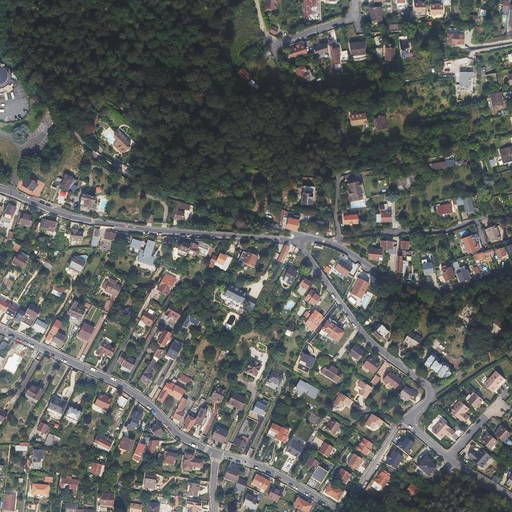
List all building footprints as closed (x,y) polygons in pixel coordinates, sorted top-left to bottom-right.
[(266,0),(264,7),(273,11),(276,6),(279,3),(276,0),(266,0)] [(413,2),(413,13),(424,13),(424,2),(413,2)] [(438,6),(438,4),(429,5),(429,15),(442,15),(442,6),(438,6)] [(369,8),(369,20),(380,20),(379,7),(369,8)] [(465,29),(447,27),(446,32),(463,34),(462,44),(462,47),(463,47),(465,29)] [(462,44),(463,34),(446,32),(445,43),(462,44)] [(399,39),(399,36),(397,36),(401,58),(404,58),(404,52),(408,52),(406,35),(404,35),(404,38),(399,39)] [(311,47),(314,55),(327,50),(323,42),(311,47)] [(364,42),(349,44),(351,56),(365,54),(364,42)] [(290,52),(288,53),(290,60),(306,54),(302,45),(298,46),(294,48),(290,49),(291,50),(291,51),(290,52)] [(330,49),(333,60),(339,59),(337,51),(338,51),(337,47),(335,48),(330,49)] [(384,60),(393,60),(393,48),(384,48),(384,60)] [(165,60),(172,67),(178,61),(170,51),(166,55),(168,57),(165,60)] [(0,91),(2,92),(5,91),(7,89),(9,88),(11,86),(12,84),(13,81),(13,79),(12,76),(12,74),(11,72),(9,70),(6,68),(0,64),(0,91)] [(295,68),(297,73),(306,69),(304,64),(295,68)] [(372,79),(373,87),(384,85),(383,78),(390,78),(388,67),(376,69),(377,78),(372,79)] [(241,69),(238,73),(246,81),(250,76),(241,69)] [(306,69),(297,73),(301,83),(310,79),(306,69)] [(471,83),(470,77),(473,77),(473,73),(460,73),(460,85),(469,85),(469,83),(471,83)] [(490,84),(497,83),(495,73),(489,75),(490,84)] [(494,106),(504,104),(502,92),(492,94),(494,106)] [(386,127),(383,112),(378,113),(378,116),(373,117),(376,129),(386,127)] [(349,118),(351,126),(363,122),(364,125),(367,124),(364,114),(361,115),(360,115),(349,118)] [(121,138),(114,145),(122,154),(130,147),(121,138)] [(511,147),(500,150),(503,159),(507,162),(511,160),(511,147)] [(146,170),(145,174),(153,177),(154,173),(153,173),(154,169),(149,167),(148,171),(146,170)] [(62,185),(69,189),(75,178),(67,173),(66,175),(67,176),(62,185)] [(29,177),(24,185),(34,191),(39,184),(29,177)] [(394,179),(395,186),(406,184),(405,178),(394,179)] [(349,191),(351,196),(352,195),(353,201),(364,199),(362,193),(361,193),(360,189),(361,186),(360,182),(358,181),(348,184),(349,191)] [(304,186),(303,203),(312,204),(313,199),(315,199),(316,186),(304,186)] [(96,198),(83,194),(80,203),(84,205),(83,206),(96,210),(97,205),(94,204),(96,198)] [(464,199),(467,212),(468,211),(469,213),(473,212),(473,210),(474,210),(471,197),(464,199)] [(189,211),(190,212),(191,205),(182,203),(182,202),(177,201),(176,210),(185,212),(185,209),(189,210),(189,211)] [(439,206),(440,214),(453,212),(451,204),(439,206)] [(11,221),(14,215),(16,208),(9,205),(4,218),(11,221)] [(384,212),(384,205),(379,205),(380,213),(381,213),(381,215),(376,215),(377,222),(391,222),(390,211),(388,212),(384,212)] [(185,212),(176,210),(174,218),(184,220),(184,221),(187,222),(188,221),(190,212),(189,211),(189,210),(185,209),(185,212)] [(31,226),(32,221),(33,217),(22,215),(22,213),(19,213),(17,223),(31,226)] [(285,215),(284,221),(283,226),(297,230),(300,216),(295,214),(294,217),(285,215)] [(344,214),(344,223),(357,223),(357,215),(351,215),(351,214),(344,214)] [(39,226),(47,228),(49,228),(49,226),(54,228),(55,223),(53,222),(54,220),(48,218),(47,220),(42,218),(39,226)] [(0,219),(0,226),(11,229),(12,222),(7,221),(8,221),(0,219)] [(489,228),(493,242),(502,239),(498,226),(489,228)] [(90,245),(96,246),(99,229),(93,228),(90,245)] [(76,231),(76,230),(72,229),(72,231),(71,240),(78,241),(82,241),(83,241),(84,232),(78,231),(76,231)] [(108,239),(117,240),(118,234),(109,232),(108,239)] [(463,238),(469,253),(481,249),(479,244),(477,244),(474,234),(463,238)] [(210,249),(212,245),(200,239),(200,238),(194,238),(192,244),(190,251),(197,254),(200,245),(210,249)] [(135,239),(133,245),(142,248),(144,242),(135,239)] [(144,249),(142,254),(155,260),(157,257),(153,255),(157,241),(151,239),(147,250),(144,249)] [(382,240),(381,247),(384,248),(393,249),(394,241),(382,240)] [(190,251),(192,244),(184,241),(183,244),(182,246),(181,251),(189,254),(190,251)] [(384,248),(381,247),(371,246),(370,259),(380,260),(380,256),(383,256),(384,248)] [(250,249),(245,247),(237,262),(246,267),(248,263),(253,266),(258,256),(249,251),(250,249)] [(287,250),(283,248),(275,262),(279,264),(287,250)] [(486,250),(474,255),(476,260),(481,259),(491,256),(490,253),(494,252),(493,249),(487,251),(486,250)] [(506,249),(497,251),(498,254),(494,255),(496,261),(499,260),(499,258),(507,256),(506,249)] [(405,251),(399,250),(397,273),(405,273),(406,261),(402,261),(402,257),(405,257),(405,251)] [(424,252),(421,251),(424,270),(433,269),(432,263),(430,263),(429,259),(427,260),(426,255),(424,255),(424,252)] [(221,253),(220,256),(217,261),(223,264),(222,267),(228,270),(233,258),(228,256),(228,257),(225,256),(225,254),(221,253)] [(18,263),(21,265),(25,267),(29,260),(18,254),(13,263),(15,264),(17,265),(18,263)] [(217,261),(220,256),(215,254),(210,265),(211,265),(211,267),(214,268),(217,261)] [(81,272),(83,268),(86,263),(75,257),(70,266),(81,272)] [(336,267),(342,272),(343,270),(349,275),(354,268),(342,259),(336,267)] [(466,270),(461,271),(460,268),(458,261),(454,263),(460,281),(463,280),(470,278),(467,270),(467,269),(466,270)] [(50,271),(53,266),(46,262),(44,267),(50,271)] [(441,267),(445,280),(454,277),(450,264),(441,267)] [(282,280),(284,282),(285,279),(287,280),(286,283),(289,285),(296,273),(285,267),(280,277),(283,278),(282,280)] [(170,275),(170,276),(169,276),(168,276),(169,274),(165,272),(156,288),(166,293),(175,278),(170,275)] [(373,284),(376,277),(365,272),(362,279),(373,284)] [(293,292),(300,297),(310,283),(302,278),(293,292)] [(359,278),(351,293),(361,298),(369,283),(359,278)] [(122,288),(116,285),(110,281),(105,291),(117,297),(122,288)] [(228,284),(222,295),(226,297),(226,298),(227,299),(227,300),(228,300),(229,300),(230,300),(231,299),(235,302),(236,301),(240,303),(241,301),(244,295),(245,293),(228,284)] [(53,290),(59,292),(64,295),(66,290),(56,285),(53,290)] [(315,295),(315,296),(313,294),(314,293),(310,290),(309,290),(304,298),(308,301),(307,302),(312,306),(318,297),(315,295)] [(248,306),(251,308),(255,300),(244,295),(241,301),(243,302),(242,303),(248,306)] [(0,309),(6,312),(10,305),(0,299),(0,309)] [(10,305),(6,312),(10,315),(14,317),(19,309),(10,305)] [(26,314),(24,316),(26,317),(22,323),(27,325),(31,328),(41,310),(31,305),(26,314)] [(81,321),(82,319),(83,317),(81,316),(83,312),(72,306),(68,314),(81,321)] [(169,318),(170,317),(170,316),(176,319),(180,311),(169,306),(164,316),(169,318)] [(140,318),(146,320),(151,323),(156,314),(145,309),(140,318)] [(319,317),(320,315),(314,310),(304,323),(313,330),(321,319),(319,317)] [(20,323),(24,316),(26,314),(21,311),(15,321),(19,322),(20,323)] [(201,320),(188,314),(182,326),(187,328),(190,323),(198,327),(201,320)] [(35,329),(35,330),(35,331),(36,332),(40,334),(41,332),(43,334),(48,326),(37,320),(33,328),(35,329)] [(57,320),(52,329),(47,338),(51,340),(54,334),(56,335),(62,323),(57,320)] [(320,328),(327,334),(333,326),(335,322),(331,320),(329,323),(326,320),(322,325),(320,328)] [(375,330),(372,333),(379,340),(381,337),(384,341),(386,339),(385,338),(388,335),(387,333),(387,332),(384,329),(386,326),(380,321),(374,328),(375,330)] [(89,340),(92,335),(94,329),(85,324),(79,335),(89,340)] [(327,334),(320,328),(322,325),(321,324),(317,330),(326,336),(327,335),(327,334)] [(341,332),(333,326),(327,334),(327,335),(335,341),(341,332)] [(163,345),(166,339),(170,334),(164,330),(157,342),(163,345)] [(410,333),(404,342),(409,345),(410,343),(416,347),(418,343),(419,343),(422,340),(416,336),(415,337),(410,333)] [(183,344),(174,340),(166,355),(175,360),(183,344)] [(102,356),(103,354),(104,353),(111,357),(115,349),(102,342),(96,353),(102,356)] [(354,344),(348,353),(358,360),(363,352),(354,344)] [(131,371),(135,363),(139,356),(132,353),(130,356),(131,357),(131,358),(122,353),(118,361),(122,363),(121,365),(122,366),(131,371)] [(253,360),(258,363),(262,355),(257,353),(253,360)] [(316,359),(303,353),(296,367),(309,373),(316,359)] [(428,367),(429,366),(437,373),(436,373),(442,378),(449,368),(443,364),(443,365),(435,359),(435,358),(430,354),(422,363),(428,367)] [(374,363),(367,358),(362,365),(372,373),(379,364),(375,361),(374,363)] [(147,383),(149,380),(151,376),(148,374),(155,362),(151,360),(140,379),(147,383)] [(258,363),(253,360),(248,371),(257,376),(257,377),(260,379),(264,371),(261,370),(263,366),(258,363)] [(3,374),(5,375),(7,376),(13,364),(10,362),(3,374)] [(343,373),(336,369),(328,364),(323,373),(338,382),(343,373)] [(280,386),(282,382),(285,377),(271,370),(266,380),(280,386)] [(495,370),(483,383),(492,391),(495,388),(494,388),(503,378),(495,370)] [(381,380),(394,389),(400,381),(390,374),(389,375),(386,373),(381,380)] [(181,379),(185,381),(189,383),(191,380),(183,375),(181,379)] [(375,375),(370,383),(375,386),(380,379),(375,375)] [(170,395),(175,386),(178,382),(174,380),(170,386),(167,384),(163,390),(163,391),(159,398),(164,400),(168,393),(170,395)] [(295,389),(295,390),(296,390),(296,389),(299,391),(298,393),(302,396),(305,391),(308,394),(316,399),(320,391),(307,384),(301,381),(297,387),(296,387),(295,389)] [(372,389),(367,386),(362,382),(359,387),(363,390),(360,395),(366,399),(372,389)] [(404,385),(399,393),(407,399),(410,395),(412,396),(416,391),(411,387),(410,389),(404,385)] [(43,390),(40,388),(39,388),(37,386),(36,388),(31,386),(26,394),(38,400),(43,390)] [(185,391),(175,386),(170,395),(181,400),(185,391)] [(223,392),(220,390),(218,389),(214,397),(219,399),(218,400),(222,402),(227,393),(223,391),(223,392)] [(482,400),(474,393),(468,400),(477,408),(479,405),(478,405),(482,400)] [(247,400),(241,397),(235,394),(230,403),(242,409),(247,400)] [(335,404),(338,406),(341,408),(344,403),(349,406),(352,401),(342,394),(335,404)] [(107,411),(110,406),(112,401),(105,397),(100,395),(95,405),(107,411)] [(116,403),(119,405),(123,408),(128,400),(120,396),(116,403)] [(64,402),(59,400),(54,398),(48,409),(59,413),(64,402)] [(181,420),(183,416),(185,412),(182,411),(187,401),(183,399),(174,416),(181,420)] [(468,407),(460,400),(450,411),(463,422),(468,418),(463,413),(468,407)] [(266,406),(257,401),(252,411),(262,416),(266,406)] [(77,421),(79,417),(81,412),(75,410),(69,407),(65,416),(77,421)] [(204,427),(205,423),(207,419),(205,418),(208,411),(202,408),(195,422),(204,427)] [(129,425),(128,427),(127,428),(134,431),(136,427),(137,428),(143,415),(134,412),(132,417),(134,418),(130,425),(129,425)] [(194,417),(189,414),(185,422),(187,424),(187,423),(189,424),(191,419),(190,419),(191,417),(193,418),(194,417)] [(315,425),(316,422),(318,419),(312,415),(309,421),(315,425)] [(380,427),(381,424),(383,422),(373,415),(366,425),(372,429),(375,424),(380,427)] [(196,420),(193,418),(191,417),(190,419),(191,419),(189,424),(187,423),(187,424),(184,429),(188,432),(191,426),(192,426),(196,420)] [(326,429),(330,432),(335,435),(341,425),(333,419),(326,429)] [(456,432),(443,420),(433,431),(441,438),(446,433),(451,438),(456,432)] [(48,431),(47,431),(46,430),(48,426),(41,423),(37,430),(44,434),(45,432),(47,433),(48,431)] [(244,423),(240,432),(245,435),(246,435),(250,426),(244,423)] [(157,424),(155,425),(153,426),(154,427),(150,429),(153,433),(155,431),(158,436),(162,437),(164,432),(162,431),(157,424)] [(276,438),(279,433),(282,428),(273,424),(268,435),(276,439),(276,438)] [(288,427),(284,425),(282,428),(279,433),(283,435),(288,427)] [(496,431),(494,434),(502,441),(509,433),(501,426),(497,431),(496,431)] [(229,433),(224,430),(218,427),(213,438),(224,444),(229,433)] [(237,438),(242,441),(245,435),(240,432),(237,438)] [(283,435),(279,433),(276,438),(281,441),(285,443),(288,438),(283,435)] [(94,442),(101,445),(108,449),(112,442),(97,434),(94,442)] [(483,437),(480,441),(488,449),(496,441),(488,434),(484,438),(483,437)] [(60,438),(55,436),(50,447),(53,448),(56,443),(58,444),(60,438)] [(130,452),(133,446),(135,441),(125,436),(119,448),(130,452)] [(414,443),(406,436),(398,446),(406,453),(414,443)] [(150,438),(148,445),(147,452),(153,454),(156,444),(158,445),(159,440),(157,439),(150,438)] [(235,445),(244,450),(247,443),(242,441),(237,438),(234,444),(235,445)] [(355,448),(360,451),(366,455),(369,449),(372,444),(361,438),(355,448)] [(305,448),(299,444),(293,441),(287,451),(298,458),(305,448)] [(328,457),(331,452),(334,448),(325,443),(319,452),(328,457)] [(134,455),(138,456),(141,458),(145,447),(138,444),(134,455)] [(257,455),(259,456),(261,457),(266,447),(263,445),(257,455)] [(164,451),(161,462),(173,465),(175,458),(177,459),(178,453),(174,452),(173,453),(172,453),(172,451),(173,450),(167,448),(166,452),(164,451)] [(490,456),(482,449),(477,455),(471,450),(466,455),(480,467),(490,456)] [(402,456),(393,451),(386,464),(396,469),(402,456)] [(192,466),(197,467),(202,468),(203,461),(193,459),(194,455),(186,453),(183,469),(191,471),(192,466)] [(358,470),(361,465),(364,461),(353,454),(347,463),(358,470)] [(438,467),(427,455),(417,464),(428,477),(438,467)] [(42,470),(42,463),(43,457),(33,456),(32,469),(37,469),(42,470)] [(315,470),(317,467),(320,463),(310,457),(306,464),(315,470)] [(100,470),(101,468),(101,465),(94,463),(92,468),(89,467),(87,472),(101,476),(102,471),(100,470)] [(327,472),(317,467),(315,470),(311,477),(321,483),(327,472)] [(238,482),(239,479),(241,471),(229,468),(226,478),(238,482)] [(345,484),(348,479),(351,475),(341,469),(336,478),(345,484)] [(375,481),(382,486),(387,478),(380,474),(375,481)] [(261,488),(263,484),(265,480),(256,475),(252,484),(261,488)] [(152,490),(154,484),(155,478),(144,477),(142,488),(152,490)] [(76,489),(77,485),(77,480),(62,479),(62,484),(61,488),(68,489),(76,489)] [(248,482),(239,479),(238,482),(236,487),(245,490),(248,482)] [(40,493),(41,485),(33,484),(32,492),(40,493)] [(188,496),(192,497),(196,497),(198,491),(199,491),(200,486),(190,484),(188,496)] [(331,484),(328,488),(326,493),(338,500),(341,496),(344,497),(347,491),(344,489),(343,491),(331,484)] [(411,484),(406,491),(414,496),(419,489),(411,484)] [(49,486),(41,485),(40,493),(44,493),(48,494),(49,486)] [(283,493),(278,490),(274,488),(269,497),(278,502),(280,497),(281,496),(283,493)] [(101,504),(107,505),(108,505),(113,505),(113,494),(101,493),(101,504)] [(4,494),(2,510),(10,511),(14,511),(16,496),(4,494)] [(260,501),(248,494),(244,504),(248,506),(248,505),(250,506),(251,510),(254,509),(255,509),(258,504),(260,501)] [(410,497),(404,506),(409,510),(416,501),(410,497)] [(298,508),(304,511),(306,511),(311,505),(299,498),(294,506),(298,508)] [(201,504),(187,502),(186,507),(189,507),(187,511),(199,511),(198,511),(199,508),(200,509),(201,504)]
